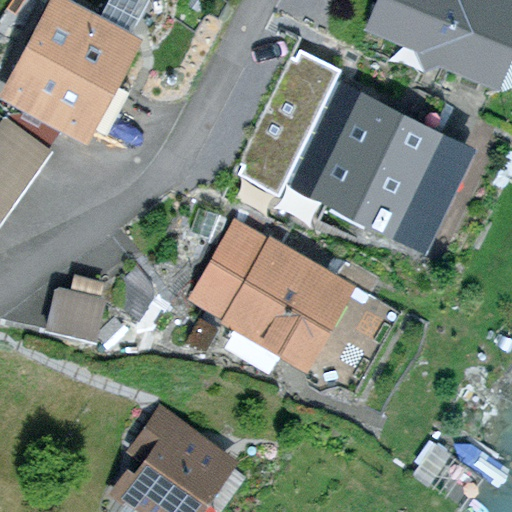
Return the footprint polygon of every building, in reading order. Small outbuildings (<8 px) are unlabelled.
[(112,0),(109,7),(140,25),(154,0),(112,0)] [(438,34),(448,55),(487,71),(511,6),(496,0),(391,0),(382,23),(425,40),(438,34)] [(60,6),(15,90),(81,125),(126,42),(60,6)] [(379,209),(373,220),(418,241),(464,145),(402,116),(400,120),(344,93),(305,174),(379,209)] [(6,120),(0,128),(0,220),(49,151),(6,120)] [(284,355),(291,359),(334,284),(238,230),(200,296),(239,319),(229,336),(268,358),(284,355)] [(48,329),(92,340),(101,301),(57,290),(48,329)] [(131,474),(119,492),(148,511),(185,511),(222,460),(207,449),(210,445),(205,441),(202,446),(160,416),(135,452),(151,463),(139,479),(131,474)] [(418,477),(463,508),(483,480),(438,448),(418,477)]
